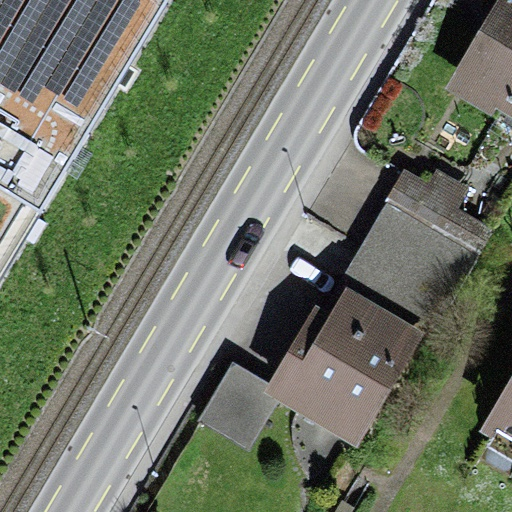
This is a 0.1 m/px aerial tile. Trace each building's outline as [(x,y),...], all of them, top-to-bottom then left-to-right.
[(0,0),(0,304),(177,7),(165,0),(0,0)] [(511,7),(466,88),(511,113),(511,7)] [(388,202),(442,234),(459,205),(406,173),(388,202)] [(400,308),(434,329),(478,255),(442,234),(388,202),(360,248),(377,258),(350,302),(389,325),(400,308)] [(312,322),(263,402),(342,449),(409,337),(423,346),(434,329),(400,308),(389,325),(350,302),(331,334),(312,322)] [(511,409),(488,453),(511,465),(511,409)]
